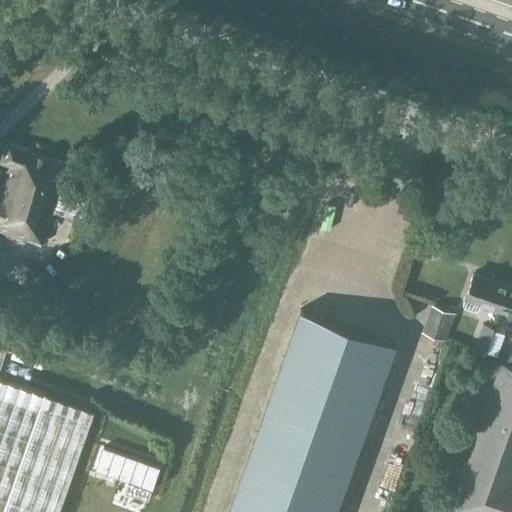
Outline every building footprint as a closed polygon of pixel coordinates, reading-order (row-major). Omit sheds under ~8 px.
[(9,165),(3,185),(0,184),(0,229),(45,244),(55,212),(84,221),(95,188),(65,178),(69,163),(17,144),(8,141),(2,162),(9,165)] [(501,310),(510,284),(474,271),(465,298),(463,303),(464,307),(475,311),(479,308),(481,303),(501,310)] [(511,284),(510,284),(501,310),(511,313),(511,284)] [(424,331),(446,338),(455,312),(433,304),(424,331)] [(335,511),(396,342),(301,308),(228,511),(335,511)] [(475,349),(487,353),(496,327),(484,323),(475,349)] [(487,353),(497,356),(506,330),(496,327),(487,353)] [(0,511),(59,511),(95,409),(45,392),(0,375),(0,366),(11,334),(0,330),(0,511)] [(511,511),(511,471),(509,471),(511,463),(511,366),(502,362),(472,445),(449,510),(440,506),(437,511),(511,511)]
